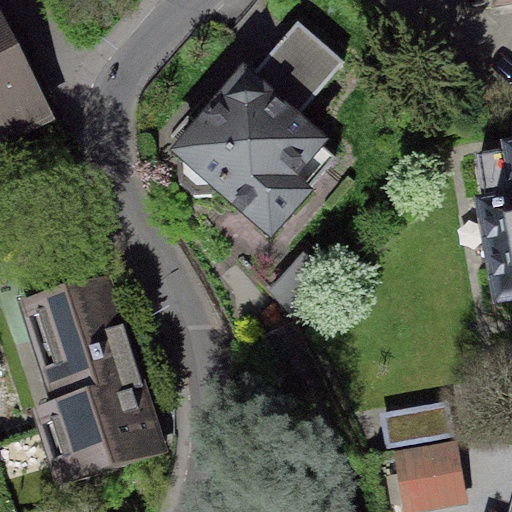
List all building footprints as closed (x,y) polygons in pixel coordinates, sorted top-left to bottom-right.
[(220,108),(179,156),(183,160),(178,166),(180,185),(194,197),(214,196),(219,191),(270,236),(335,161),(293,124),(343,66),(298,26),(254,76),(248,83),(244,79),(223,104),(224,105),(221,108),(220,108)] [(0,143),(4,142),(0,133),(0,130),(30,115),(5,64),(18,58),(12,46),(6,35),(0,38),(0,143)] [(511,152),(509,153),(510,156),(476,162),(484,209),(482,210),(499,302),(511,299),(511,152)] [(330,280),(306,259),(291,277),(276,295),(297,319),(330,280)] [(0,475),(11,511),(70,492),(68,485),(157,456),(154,446),(151,436),(146,400),(138,402),(116,332),(105,335),(91,288),(99,286),(98,283),(40,302),(72,403),(44,412),(49,429),(0,444),(0,475)] [(392,447),(449,436),(447,422),(444,407),(387,417),(392,447)] [(453,446),(394,456),(404,511),(409,511),(462,503),(458,474),(453,446)] [(326,511),(320,488),(265,503),(266,511),(326,511)]
